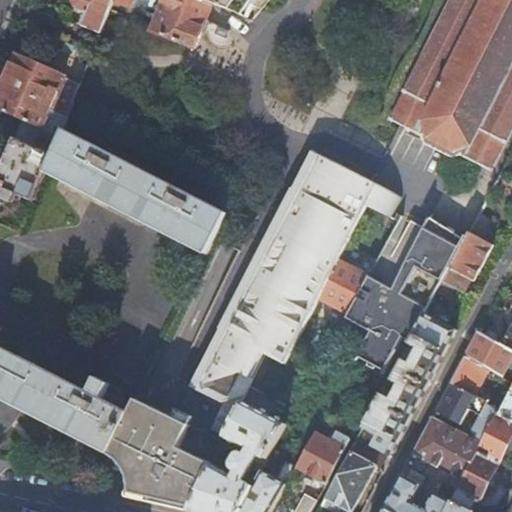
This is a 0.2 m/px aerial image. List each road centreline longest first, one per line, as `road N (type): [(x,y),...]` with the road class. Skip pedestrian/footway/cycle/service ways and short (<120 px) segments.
road 1 (residential): [(252,87),(262,120),(290,155),(290,179),(167,411)]
road 2 (residential): [(369,511),(511,257)]
road 3 (unclassified): [(252,87),(181,58),(151,61),(6,0)]
road 4 (unknown): [(286,148),(462,197)]
